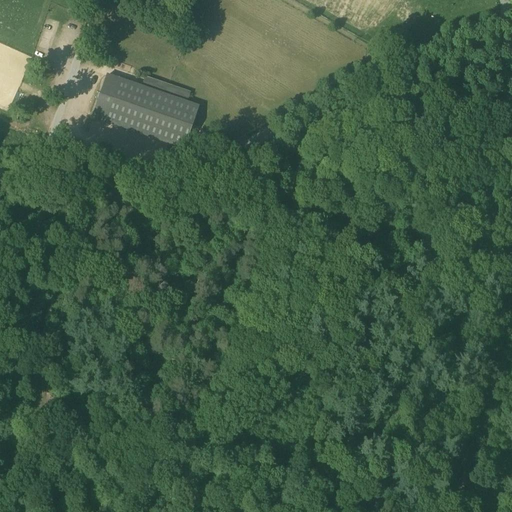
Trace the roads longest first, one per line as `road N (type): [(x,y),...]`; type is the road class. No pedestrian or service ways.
road 1 (unclassified): [(72,186),(161,192),(372,74),(511,16)]
road 2 (track): [(181,183),(511,268)]
road 3 (track): [(2,511),(94,189)]
road 4 (unknown): [(242,198),(432,78),(511,45)]
road 5 (track): [(511,322),(452,511)]
